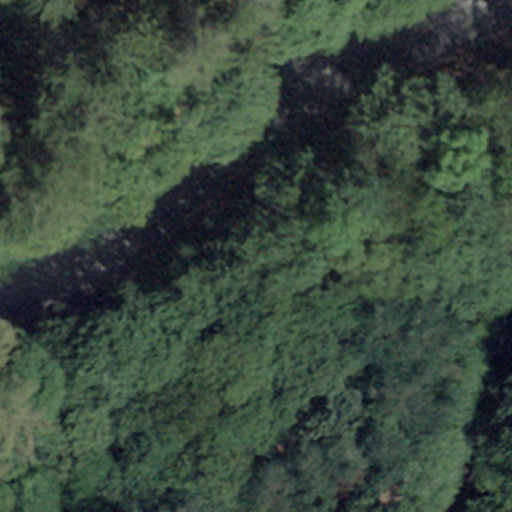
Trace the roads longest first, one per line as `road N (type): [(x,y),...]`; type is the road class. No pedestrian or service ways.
road 1 (tertiary): [(0,290),(67,260),(315,71),(460,0)]
road 2 (tertiary): [(511,330),(470,409),(431,511)]
